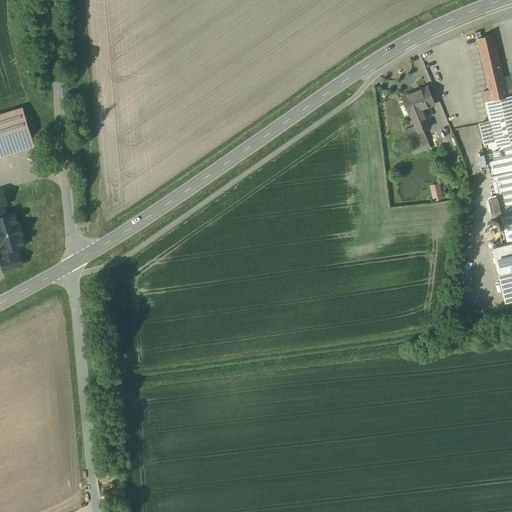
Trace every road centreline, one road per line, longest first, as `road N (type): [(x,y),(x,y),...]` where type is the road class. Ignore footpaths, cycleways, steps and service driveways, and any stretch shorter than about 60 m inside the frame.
road 1 (tertiary): [(502,0),(389,51),(82,256)]
road 2 (unclassified): [(49,0),(69,221),(82,256)]
road 3 (unclassified): [(70,263),(95,511)]
